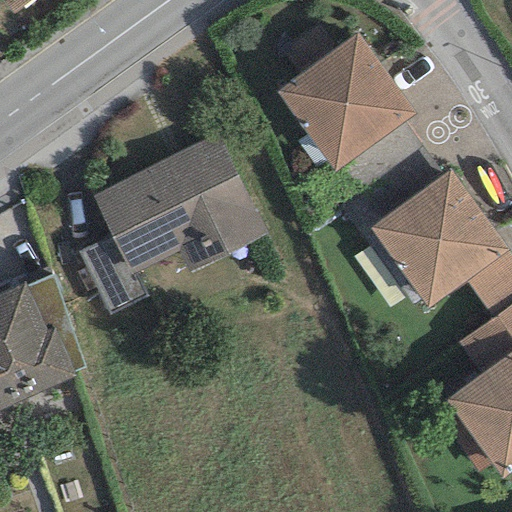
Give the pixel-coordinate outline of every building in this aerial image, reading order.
[(0,0),(0,1),(10,15),(27,0),(0,0)] [(276,93),(333,172),(414,115),(356,35),(276,93)] [(215,135),(91,197),(111,237),(130,274),(135,272),(179,251),(189,270),(264,233),(215,135)] [(448,173),(369,230),(426,308),(463,281),(505,251),(448,173)] [(109,313),(146,294),(135,272),(130,274),(111,237),(79,253),(109,313)] [(511,302),(511,260),(505,251),(463,281),(491,318),(511,302)] [(53,327),(71,372),(82,368),(52,275),(24,286),(46,331),(53,327)] [(0,409),(73,377),(71,372),(53,327),(46,331),(24,286),(22,282),(0,292),(0,409)] [(511,351),(511,302),(491,318),(456,344),(479,375),(511,351)] [(500,478),(511,469),(511,351),(479,375),(444,401),(500,478)]
